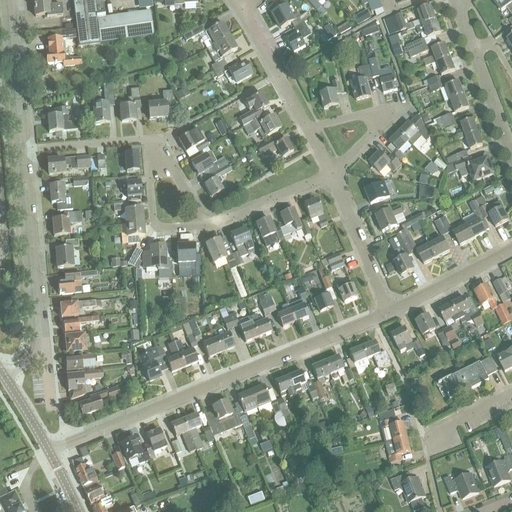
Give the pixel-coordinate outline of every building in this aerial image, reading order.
[(79,47),(154,38),(151,14),(106,19),(104,3),(97,0),(76,0),(74,0),(79,47)] [(309,0),(308,2),(317,12),(323,18),(328,14),(322,8),(315,0),(309,0)] [(511,5),(507,0),(492,0),(492,1),(501,13),(506,9),(511,17),(511,20),(508,23),(511,27),(511,5)] [(44,19),(62,18),(61,6),(50,7),(49,1),(34,3),(35,17),(44,17),(44,19)] [(434,1),(421,6),(423,10),(435,5),(434,1)] [(383,9),(381,4),(369,7),(371,13),(383,9)] [(276,5),(269,9),(272,15),(280,30),(291,24),(294,29),(304,24),(307,22),(306,21),(311,19),(308,13),(303,16),(294,21),(287,8),(280,11),(278,9),(279,8),(278,7),(276,5)] [(421,21),(413,24),(415,29),(416,28),(436,21),(431,8),(418,13),(421,21)] [(361,15),(354,19),(358,26),(365,22),(361,15)] [(401,15),(395,17),(384,21),(389,36),(407,30),(401,15)] [(436,21),(416,28),(419,35),(425,33),(428,39),(441,34),(436,21)] [(349,23),(338,30),(341,35),(352,29),(349,23)] [(304,24),(294,29),(298,36),(287,42),(294,54),(305,48),(302,42),(311,37),(304,24)] [(217,28),(208,33),(205,34),(208,41),(203,43),(207,50),(212,48),(214,46),(215,46),(230,38),(222,25),(217,28)] [(204,26),(183,37),(186,43),(199,36),(200,35),(204,33),(207,31),(204,26)] [(329,26),(324,29),(327,34),(325,35),(329,42),(339,36),(329,26)] [(63,68),(81,67),(80,59),(63,60),(62,40),(65,40),(65,39),(77,38),(77,30),(51,32),(51,40),(48,41),(49,55),(46,55),(47,57),(44,59),(44,63),(47,64),(47,66),(63,64),(63,68)] [(212,48),(207,50),(215,66),(211,68),(214,73),(226,67),(223,61),(222,59),(232,54),(237,51),(230,38),(215,46),(214,46),(212,48)] [(406,46),(409,53),(426,46),(424,40),(413,44),(406,46)] [(392,47),(396,57),(401,55),(398,45),(392,47)] [(429,52),(426,46),(409,53),(411,59),(429,52)] [(437,63),(450,58),(445,46),(432,51),(434,58),(423,62),(426,68),(437,63)] [(437,63),(432,65),(434,71),(439,69),(441,77),(455,72),(450,58),(437,63)] [(377,60),(369,61),(373,79),(380,77),(384,94),(398,91),(392,70),(380,73),(377,60)] [(366,82),(373,80),(373,79),(369,61),(362,63),(363,68),(359,69),(361,76),(362,82),(352,84),(356,102),(370,98),(366,82)] [(226,67),(214,73),(217,80),(223,77),(226,82),(232,79),(235,86),(251,77),(244,65),(229,73),(226,67)] [(429,88),(440,84),(438,78),(427,82),(423,83),(426,89),(429,88)] [(337,97),(342,95),(339,82),(332,83),(334,90),(330,91),(330,93),(321,95),(325,110),(339,106),(337,97)] [(451,101),(464,96),(459,83),(446,88),(451,101)] [(440,84),(429,88),(431,94),(442,90),(440,84)] [(107,108),(114,107),(112,85),(105,86),(107,104),(100,104),(100,106),(93,107),(95,126),(109,125),(107,108)] [(130,92),(130,99),(128,99),(129,108),(120,108),(122,123),(135,122),(134,110),(141,109),(139,91),(130,92)] [(182,92),(176,95),(179,100),(184,97),(182,92)] [(167,109),(173,109),(171,93),(163,94),(164,105),(149,106),(150,121),(168,119),(167,109)] [(249,125),(260,118),(262,117),(259,112),(268,107),(261,95),(245,103),(251,113),(239,120),(243,128),(249,125)] [(469,109),(464,96),(451,101),(455,114),(469,109)] [(69,124),(68,116),(67,109),(55,110),(56,117),(48,118),(49,134),(63,132),(78,131),(77,123),(69,124)] [(430,122),(427,115),(422,118),(425,125),(430,122)] [(440,126),(454,121),(452,115),(441,119),(434,122),(435,125),(427,129),(428,131),(440,126)] [(409,124),(399,134),(409,143),(413,147),(417,152),(422,147),(418,143),(423,138),(424,139),(425,141),(429,138),(427,136),(428,135),(425,131),(426,130),(418,116),(409,124)] [(249,125),(243,128),(248,137),(258,131),(262,140),(281,130),(274,117),(263,124),(260,118),(249,125)] [(456,127),(454,121),(440,126),(442,132),(456,127)] [(466,138),(478,133),(473,121),(461,125),(463,131),(456,134),(458,141),(466,138)] [(225,127),(219,131),(222,137),(229,133),(225,127)] [(188,159),(200,153),(208,148),(209,148),(206,142),(203,144),(196,132),(178,142),(188,159)] [(483,147),(478,133),(466,138),(471,151),(483,147)] [(409,143),(399,134),(390,144),(397,151),(393,154),(401,162),(405,158),(400,152),(409,143)] [(276,146),(274,147),(271,142),(257,150),(260,156),(269,151),(271,155),(278,151),(282,159),(293,153),(286,141),(276,146)] [(203,158),(191,164),(194,168),(198,177),(207,172),(210,177),(212,175),(217,173),(220,171),(222,170),(228,166),(229,166),(224,158),(216,163),(211,153),(208,148),(200,153),(203,158)] [(380,153),(369,164),(374,168),(380,175),(386,168),(388,167),(394,173),(396,170),(397,170),(399,168),(401,166),(392,156),(387,161),(380,153)] [(466,153),(447,159),(449,165),(468,159),(466,153)] [(127,173),(138,172),(137,154),(125,155),(127,173)] [(252,154),(246,157),(249,163),(253,161),(254,158),(252,154)] [(76,160),(70,161),(63,161),(47,162),(48,176),(64,174),(63,167),(71,166),(71,169),(77,168),(77,170),(84,170),(84,168),(90,167),(89,158),(76,159),(76,160)] [(448,168),(446,176),(456,172),(459,171),(462,179),(472,175),(475,182),(493,175),(491,168),(488,160),(474,165),(471,159),(454,166),(448,168)] [(447,168),(438,161),(434,165),(443,172),(447,168)] [(228,166),(212,175),(215,181),(204,187),(211,199),(223,192),(219,185),(221,183),(219,179),(231,172),(228,166)] [(129,179),(118,180),(118,187),(120,187),(121,191),(126,191),(127,199),(128,199),(128,202),(141,201),(140,198),(141,198),(140,184),(130,185),(129,179)] [(73,188),(88,187),(87,180),(73,181),(73,188)] [(384,185),(379,187),(365,192),(371,206),(390,198),(395,196),(390,182),(384,185)] [(64,186),(50,188),(51,205),(56,204),(57,206),(57,213),(72,212),(71,197),(65,198),(64,186)] [(439,191),(420,187),(420,201),(436,198),(439,191)] [(484,198),(476,202),(485,220),(490,217),(496,229),(509,222),(503,210),(501,206),(499,203),(494,206),(495,209),(497,212),(493,215),(488,206),(484,198)] [(317,201),(304,206),(309,218),(311,222),(318,220),(319,224),(321,229),(328,226),(326,221),(323,216),(317,201)] [(475,214),(463,220),(466,227),(473,240),(486,234),(485,232),(479,221),(478,221),(477,219),(480,218),(487,231),(490,230),(485,220),(476,202),(470,205),(475,214)] [(126,226),(143,224),(142,211),(129,212),(128,205),(113,207),(114,213),(124,212),(126,226)] [(380,216),(376,218),(383,234),(397,228),(401,226),(401,225),(406,223),(402,215),(400,208),(391,212),(389,206),(378,211),(380,216)] [(285,228),(279,230),(283,238),(296,232),(301,230),(304,237),(309,235),(304,221),(298,224),(293,211),(280,216),(285,228)] [(82,224),(81,213),(64,214),(65,220),(53,221),(54,237),(69,236),(68,225),(82,224)] [(406,223),(401,225),(401,226),(404,231),(416,225),(424,221),(421,215),(413,219),(406,223)] [(440,221),(447,235),(453,232),(446,218),(440,221)] [(269,221),(256,226),(262,240),(266,249),(278,244),(284,241),(283,238),(279,230),(274,232),(269,221)] [(447,235),(440,221),(435,223),(442,237),(447,235)] [(425,230),(422,223),(414,227),(417,234),(425,230)] [(126,226),(127,239),(128,246),(139,245),(138,238),(144,238),(143,224),(126,226)] [(473,240),(466,227),(454,234),(461,247),(473,240)] [(245,230),(230,236),(231,237),(238,254),(232,256),(234,261),(237,268),(243,265),(240,259),(248,256),(246,250),(252,248),(245,230)] [(401,233),(403,236),(412,253),(418,250),(407,230),(401,233)] [(413,255),(412,253),(403,236),(390,243),(399,262),(395,264),(402,277),(414,271),(408,258),(413,255)] [(430,246),(437,259),(450,252),(443,239),(430,246)] [(437,259),(430,246),(427,240),(421,243),(424,249),(418,252),(425,266),(437,259)] [(66,249),(55,250),(57,270),(64,269),(74,268),(73,249),(79,249),(78,241),(65,243),(66,249)] [(218,241),(206,246),(210,258),(213,266),(219,263),(222,262),(221,262),(226,260),(228,264),(230,271),(237,268),(234,261),(232,256),(229,250),(228,246),(222,249),(219,242),(218,241)] [(193,247),(177,248),(178,272),(192,271),(192,277),(201,276),(200,257),(194,257),(193,247)] [(143,270),(158,270),(158,272),(171,271),(171,263),(165,264),(164,248),(152,249),(152,254),(143,254),(143,270)] [(133,268),(137,260),(141,253),(136,250),(127,265),(133,268)] [(330,266),(342,261),(339,254),(327,259),(327,260),(330,266)] [(137,260),(133,268),(137,271),(141,263),(137,260)] [(327,260),(321,262),(324,269),(330,266),(327,260)] [(345,267),(342,261),(330,266),(332,272),(345,267)] [(389,275),(397,272),(394,264),(386,267),(389,275)] [(58,281),(58,284),(60,296),(75,295),(82,294),(81,279),(97,278),(96,272),(63,276),(63,281),(58,281)] [(327,278),(322,280),(326,291),(332,289),(327,278)] [(337,287),(344,304),(357,298),(350,281),(337,287)] [(501,297),(507,294),(501,281),(494,285),(501,297)] [(302,301),(308,299),(303,288),(297,290),(302,301)] [(482,307),(483,307),(484,309),(490,306),(493,312),(495,311),(504,328),(511,323),(511,321),(509,316),(506,311),(504,306),(499,309),(488,288),(475,294),(482,307)] [(327,293),(321,296),(320,294),(310,298),(313,307),(316,305),(319,314),(333,308),(327,293)] [(265,302),(270,314),(276,312),(272,301),(269,294),(263,297),(265,302)] [(465,299),(452,306),(460,322),(465,319),(466,321),(471,318),(473,322),(476,328),(484,324),(478,314),(473,316),(471,311),(466,301),(465,299)] [(302,301),(289,307),(295,323),(308,318),(302,301)] [(270,314),(265,302),(259,304),(264,316),(270,314)] [(78,311),(96,309),(95,303),(60,307),(62,320),(79,318),(78,311)] [(295,323),(289,307),(288,304),(282,307),(285,314),(278,317),(283,329),(295,323)] [(460,322),(452,306),(440,312),(446,324),(453,320),(455,324),(460,322)] [(229,318),(233,329),(239,327),(237,322),(234,314),(228,316),(229,318)] [(256,316),(250,318),(253,324),(259,338),(271,333),(267,321),(260,324),(256,316)] [(250,317),(237,322),(239,327),(240,329),(246,344),(259,338),(253,324),(250,318),(250,317)] [(87,325),(99,324),(98,318),(78,321),(78,323),(63,324),(65,335),(80,333),(79,327),(87,326),(87,325)] [(229,318),(223,320),(227,331),(233,329),(229,318)] [(423,337),(436,331),(429,318),(416,324),(423,337)] [(192,333),(193,335),(196,344),(202,341),(194,321),(188,324),(192,333)] [(443,331),(448,343),(456,339),(450,327),(443,331)] [(418,342),(413,345),(405,330),(392,337),(398,348),(401,354),(406,352),(415,348),(420,359),(426,356),(418,342)] [(450,346),(448,343),(443,331),(437,334),(444,349),(450,346)] [(229,334),(216,340),(222,354),(235,348),(229,334)] [(196,344),(193,335),(187,338),(192,349),(197,346),(196,344)] [(66,346),(64,347),(65,355),(86,353),(93,352),(94,350),(93,345),(92,344),(91,336),(66,339),(66,346)] [(222,354),(216,340),(203,345),(209,359),(222,354)] [(491,340),(484,344),(488,352),(495,349),(491,340)] [(175,343),(185,369),(198,363),(193,351),(188,353),(186,349),(185,349),(184,348),(183,348),(180,341),(175,343)] [(454,352),(461,348),(458,342),(451,346),(454,352)] [(173,359),(168,361),(167,362),(170,369),(172,374),(185,369),(175,343),(168,346),(173,359)] [(375,343),(362,348),(366,361),(373,358),(378,370),(390,365),(385,353),(380,355),(375,343)] [(162,348),(156,350),(161,362),(167,359),(162,348)] [(362,348),(349,354),(351,359),(355,368),(349,371),(354,383),(360,381),(356,371),(369,366),(366,361),(362,348)] [(161,378),(155,364),(161,362),(156,350),(156,351),(155,349),(149,351),(150,355),(140,359),(144,369),(149,383),(161,378)] [(511,352),(499,359),(506,373),(511,369),(511,352)] [(131,353),(121,354),(121,360),(125,359),(126,366),(132,365),(131,353)] [(82,368),(96,367),(94,356),(81,357),(81,359),(65,361),(66,372),(82,370),(82,368)] [(355,384),(354,383),(349,371),(344,373),(343,371),(338,358),(325,364),(330,376),(338,373),(340,379),(341,378),(344,385),(348,384),(349,387),(355,384)] [(480,364),(452,379),(439,385),(439,386),(438,386),(444,398),(447,396),(450,402),(489,382),(487,377),(498,372),(491,359),(480,364)] [(330,376),(325,364),(311,369),(317,382),(330,376)] [(82,374),(66,375),(68,393),(69,393),(69,402),(85,396),(84,382),(103,379),(102,370),(82,373),(82,374)] [(301,373),(288,379),(295,396),(296,399),(296,400),(303,398),(301,393),(307,390),(312,401),(317,399),(313,388),(312,386),(311,383),(306,385),(301,373)] [(288,379),(275,384),(280,396),(281,398),(288,395),(290,401),(296,399),(295,396),(288,379)] [(313,388),(317,399),(319,402),(325,399),(323,394),(319,383),(312,386),(313,388)] [(387,396),(394,394),(392,387),(385,389),(387,396)] [(258,410),(270,404),(276,418),(282,415),(276,403),(276,402),(272,391),(266,393),(264,388),(251,393),(256,405),(258,410)] [(107,402),(121,398),(118,389),(89,398),(91,402),(79,406),(83,417),(103,411),(99,401),(106,398),(107,402)] [(256,405),(251,393),(238,399),(239,402),(234,404),(236,410),(243,426),(248,441),(254,438),(245,415),(258,410),(256,405)] [(276,403),(282,415),(284,421),(290,419),(282,400),(276,403)] [(214,412),(204,416),(209,429),(213,438),(236,429),(243,426),(236,410),(230,412),(227,403),(213,409),(214,412)] [(394,411),(379,417),(381,424),(382,431),(386,445),(394,443),(407,439),(404,424),(397,426),(396,420),(394,412),(394,411)] [(197,416),(184,421),(196,451),(196,452),(202,450),(195,430),(201,428),(197,416)] [(196,451),(184,421),(170,426),(175,438),(182,435),(187,448),(190,454),(196,451)] [(324,425),(315,428),(318,436),(327,432),(324,425)] [(213,438),(209,429),(203,432),(208,444),(214,441),(213,438)] [(507,437),(503,429),(491,433),(494,442),(507,437)] [(146,451),(150,461),(155,459),(153,454),(166,449),(165,445),(159,431),(146,436),(150,445),(144,447),(146,451)] [(485,437),(474,440),(475,447),(487,445),(485,437)] [(407,439),(394,443),(386,445),(391,464),(403,461),(401,456),(411,453),(407,439)] [(150,461),(146,451),(140,453),(135,441),(122,446),(129,463),(137,460),(139,466),(147,463),(150,462),(150,461)] [(176,455),(181,453),(177,442),(171,444),(176,455)] [(269,444),(260,447),(263,454),(272,450),(269,444)] [(85,449),(79,451),(83,460),(89,457),(85,449)] [(118,473),(125,470),(119,455),(112,458),(118,473)] [(511,456),(510,457),(504,459),(505,461),(486,469),(494,489),(510,482),(507,475),(509,472),(511,471),(511,456)] [(334,461),(336,468),(343,466),(341,459),(334,461)] [(72,463),(82,489),(96,483),(92,471),(87,473),(81,460),(72,463)] [(421,491),(417,479),(412,481),(410,474),(390,481),(395,492),(401,490),(404,493),(409,505),(411,504),(413,511),(418,511),(425,509),(421,500),(426,498),(423,490),(421,491)] [(460,494),(463,501),(479,495),(471,475),(452,482),(450,478),(444,480),(450,496),(457,493),(460,494)] [(305,478),(298,480),(300,486),(307,484),(305,478)] [(96,483),(82,489),(85,496),(91,508),(108,500),(109,499),(106,492),(102,495),(99,489),(96,483)] [(274,487),(269,489),(270,492),(273,500),(285,495),(291,493),(287,483),(282,485),(283,487),(275,490),(274,487)] [(231,484),(224,487),(226,494),(233,491),(231,484)] [(22,511),(20,506),(21,506),(14,493),(9,496),(5,489),(0,491),(0,511),(22,511)] [(152,493),(139,499),(141,505),(155,500),(152,493)] [(261,493),(247,498),(251,506),(264,500),(261,493)] [(104,511),(112,509),(108,500),(91,508),(92,511),(104,511)]
